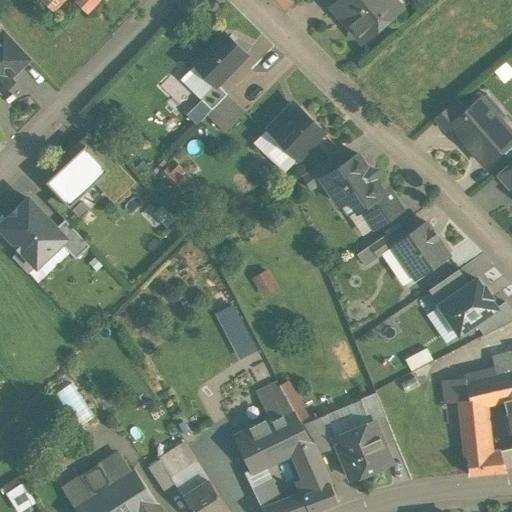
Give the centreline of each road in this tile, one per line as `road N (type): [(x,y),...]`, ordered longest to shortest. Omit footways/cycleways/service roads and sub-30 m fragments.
road 1 (residential): [(237,0),(511,269)]
road 2 (residential): [(0,175),(179,0)]
road 3 (unclassified): [(511,489),(374,511)]
